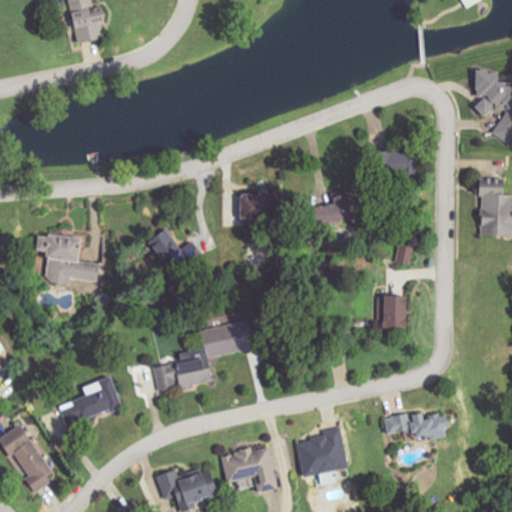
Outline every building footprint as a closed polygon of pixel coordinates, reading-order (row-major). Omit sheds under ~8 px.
[(70,0),(76,43),(103,40),(101,24),(108,23),(105,3),(93,5),(91,0),(70,0)] [(462,0),(467,8),(481,0),(462,0)] [(494,133),(509,144),(511,139),(511,86),(506,87),(497,81),(496,70),(474,72),(476,95),(482,99),(475,109),(486,117),(493,107),(498,111),(506,110),(507,115),(494,133)] [(417,175),(417,150),(376,151),(377,176),(417,175)] [(505,180),(476,179),(476,197),(482,197),(481,232),(504,232),(505,217),(511,216),(511,195),(504,195),(505,180)] [(150,244),(169,270),(182,260),(187,267),(204,254),(194,241),(183,249),(169,230),(150,244)] [(102,282),(103,265),(80,263),(81,238),(38,235),(37,251),(49,252),(47,284),(76,285),(76,280),(102,282)] [(410,266),(414,249),(399,245),(395,263),(410,266)] [(405,297),(381,297),(380,330),(404,331),(405,297)] [(156,367),(160,391),(212,382),(208,358),(254,350),(249,322),(202,329),(207,358),(156,367)] [(123,409),(113,377),(86,386),(89,395),(73,401),(75,407),(63,411),(67,425),(111,411),(111,412),(123,409)] [(445,437),(443,430),(448,429),(446,411),(386,420),(388,435),(411,431),(413,442),(445,437)] [(0,437),(0,440),(27,486),(51,472),(23,424),(0,437)] [(304,478),(349,469),(341,431),(297,440),(304,478)] [(223,455),(228,482),(257,477),(260,492),(278,489),(270,446),(223,455)] [(158,476),(166,501),(176,497),(180,511),(183,511),(195,508),(194,503),(219,495),(211,469),(180,479),(177,470),(158,476)]
